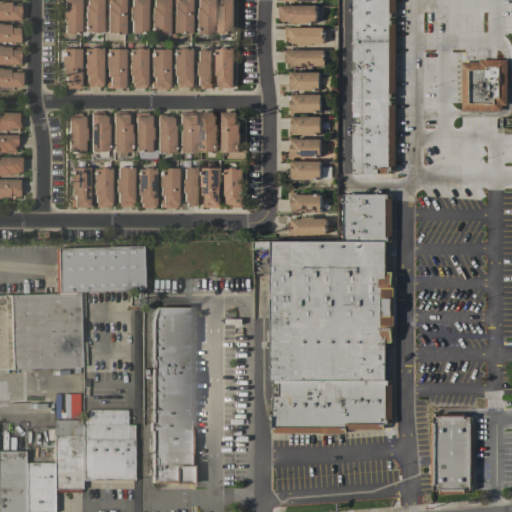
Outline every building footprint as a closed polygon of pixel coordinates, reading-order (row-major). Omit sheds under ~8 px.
[(79,0),(79,32),(73,32),(73,38),(66,38),(66,33),(64,33),(64,32),(63,32),(63,21),(61,21),(61,9),(63,7),(63,0),(79,0)] [(101,0),(101,31),(95,31),(95,32),(89,32),(89,31),(83,31),(83,4),(85,4),(85,0),(101,0)] [(105,7),(106,7),(106,4),(105,4),(105,0),(123,0),(123,33),(110,33),(110,32),(105,32),(105,7)] [(129,0),(145,0),(145,31),(138,31),(138,32),(131,32),(131,31),(129,31),(129,20),(127,20),(127,8),(129,5),(129,0)] [(150,6),(151,6),(151,0),(167,0),(167,32),(161,32),(161,34),(155,34),(155,32),(150,32),(150,6)] [(172,6),(173,6),(173,3),(172,3),(172,0),(189,0),(189,33),(176,33),(176,31),(172,31),(172,6)] [(194,6),(196,7),(196,0),(212,0),(212,33),(206,33),(206,34),(199,34),(199,33),(194,33),(194,6)] [(216,9),(218,7),(218,0),(234,0),(234,32),(229,32),(229,33),(219,33),(219,32),(218,32),(218,20),(216,20),(216,9)] [(395,0),(395,171),(389,171),(389,173),(352,173),(352,123),(360,123),(360,117),(352,117),(352,112),(351,112),(351,95),(352,95),(352,0),(395,0)] [(0,1),(8,1),(8,2),(19,3),(19,5),(20,5),(20,15),(19,15),(19,20),(0,19),(0,1)] [(289,23),(289,21),(281,21),(281,19),(278,19),(278,5),(315,5),(315,11),(317,11),(317,18),(316,18),(316,23),(289,23)] [(0,24),(8,24),(8,27),(13,27),(13,24),(19,24),(19,30),(21,30),(20,39),(19,39),(19,42),(0,42),(0,24)] [(288,43),(288,41),(285,41),(285,27),(323,28),(323,35),(324,35),(324,42),(323,42),(323,44),(311,44),(311,45),(299,45),(297,43),(288,43)] [(0,46),(8,46),(8,49),(12,49),(12,47),(19,47),(19,50),(20,50),(20,63),(18,63),(18,64),(0,64),(0,46)] [(100,86),(86,86),(86,82),(84,82),(85,75),(82,75),(83,48),(88,48),(88,47),(95,47),(95,48),(101,48),(100,86)] [(127,49),(133,49),(133,47),(139,47),(139,49),(145,49),(145,84),(144,84),(144,87),(131,87),(131,83),(129,83),(129,75),(127,75),(127,49)] [(172,49),(177,49),(177,47),(184,47),(184,49),(189,49),(189,86),(175,86),(175,83),(173,83),(173,75),(172,75),(172,49)] [(78,88),(63,88),(63,75),(61,75),(61,67),(59,67),(59,55),(61,55),(61,48),(79,48),(78,88)] [(104,55),(105,55),(105,48),(122,48),(122,87),(105,87),(105,81),(108,81),(108,76),(105,76),(105,67),(104,67),(104,55)] [(167,86),(166,86),(166,88),(153,88),(150,88),(150,80),(152,80),(152,76),(149,76),(149,67),(148,67),(148,52),(149,52),(149,48),(167,49),(167,86)] [(216,49),(221,49),(221,48),(228,48),(228,49),(233,49),(233,88),(219,88),(219,85),(218,85),(218,75),(216,75),(216,49)] [(194,62),(195,62),(196,50),(197,50),(197,49),(207,49),(207,50),(211,50),(211,88),(198,88),(198,85),(195,85),(195,75),(194,73),(194,62)] [(324,50),(324,57),(325,57),(325,65),(324,65),(324,66),(313,66),(313,68),(300,68),(299,66),(290,66),(290,63),(285,63),(285,50),(324,50)] [(461,62),(478,62),(478,59),(506,59),(506,105),(501,105),(501,111),(461,111),(461,62)] [(0,86),(0,68),(7,68),(7,71),(12,71),(12,68),(19,68),(19,71),(20,71),(20,86),(0,86)] [(290,90),(290,89),(289,89),(289,72),(319,72),(320,90),(290,90)] [(293,112),(293,116),(290,116),(290,94),(320,94),(321,112),(293,112)] [(0,129),(0,111),(21,112),(21,125),(17,125),(17,127),(16,127),(16,128),(7,128),(5,129),(0,129)] [(106,150),(101,150),(101,151),(94,151),(94,150),(88,150),(89,114),(90,114),(90,111),(102,111),(102,115),(105,115),(105,123),(106,123),(106,150)] [(129,133),(130,133),(130,144),(128,144),(128,151),(124,151),(124,157),(116,156),(116,151),(111,151),(111,114),(112,114),(112,111),(128,111),(128,119),(126,119),(126,124),(129,124),(129,133)] [(151,139),(149,139),(149,149),(155,149),(155,158),(136,158),(136,150),(133,150),(133,116),(133,112),(146,112),(146,114),(148,114),(148,116),(149,116),(149,125),(151,127),(151,139)] [(177,114),(178,114),(178,112),(195,112),(195,119),(192,119),(192,124),(195,124),(195,133),(196,133),(196,144),(195,144),(195,152),(177,152),(177,114)] [(200,112),(214,112),(214,115),(216,115),(216,124),(217,124),(217,150),(211,150),(211,152),(204,152),(204,150),(199,150),(200,112)] [(222,112),(240,112),(239,133),(241,133),(241,142),(239,145),(239,152),(221,152),(222,112)] [(66,113),(80,113),(80,115),(82,115),(82,116),(83,116),(83,126),(84,128),(84,139),(82,139),(82,151),(81,151),(81,152),(74,152),(74,151),(66,151),(66,113)] [(155,114),(169,114),(169,117),(171,117),(171,125),(173,125),(173,151),(167,151),(167,153),(161,153),(161,151),(155,151),(155,114)] [(292,134),(292,128),(290,128),(290,117),(292,117),(292,116),(321,117),(320,135),(292,134)] [(0,134),(14,134),(14,135),(17,135),(17,148),(14,148),(14,151),(4,151),(4,152),(0,152),(0,134)] [(293,157),(293,160),(290,160),(290,140),(292,140),(292,139),(321,139),(321,157),(293,157)] [(0,174),(0,156),(19,156),(19,171),(16,171),(16,172),(7,172),(7,174),(0,174)] [(113,179),(115,179),(115,167),(117,167),(117,160),(129,160),(129,167),(131,167),(131,206),(118,206),(118,203),(116,203),(116,202),(115,202),(115,192),(113,190),(113,179)] [(201,175),(202,175),(202,168),(207,168),(207,161),(214,161),(214,168),(220,168),(220,205),(219,205),(219,208),(206,208),(206,207),(203,207),(203,200),(205,200),(205,195),(202,195),(202,186),(201,186),(201,175)] [(292,179),(290,179),(290,162),(292,162),(292,161),(320,161),(320,179),(292,179)] [(180,179),(182,179),(182,168),(183,168),(183,166),(190,166),(190,168),(199,168),(198,207),(184,206),(184,202),(182,202),(182,193),(180,191),(180,179)] [(68,174),(69,174),(69,167),(87,167),(87,207),(72,207),(72,206),(69,206),(69,185),(68,185),(68,174)] [(109,206),(95,206),(95,203),(93,203),(93,195),(91,195),(92,187),(91,187),(91,183),(92,168),(97,168),(97,167),(104,167),(104,168),(109,168),(109,206)] [(136,187),(135,187),(135,183),(136,183),(136,168),(141,168),(141,167),(148,167),(148,169),(153,169),(153,204),(152,204),(152,207),(140,207),(140,203),(137,203),(137,195),(136,195),(136,187)] [(157,175),(158,175),(158,168),(176,168),(176,205),(175,205),(175,207),(161,207),(158,207),(158,199),(160,199),(160,195),(158,195),(158,186),(157,186),(157,175)] [(224,169),(230,169),(230,168),(237,168),(237,169),(243,169),(242,207),(228,207),(228,204),(226,204),(226,196),(224,196),(224,169)] [(0,179),(19,179),(19,196),(12,196),(12,194),(7,194),(7,196),(0,196),(0,179)] [(292,212),(292,211),(290,211),(290,190),(293,190),(293,194),(320,194),(320,212),(292,212)] [(343,194),(392,194),(392,242),(386,242),(343,241),(343,194)] [(291,235),(287,235),(287,222),(290,222),(290,220),(292,220),(292,219),(300,219),(302,217),(314,216),(314,219),(325,218),(325,219),(326,219),(327,226),(326,226),(326,234),(291,235)] [(386,242),(386,272),(392,272),(392,287),(394,287),(394,327),(392,327),(392,342),(386,342),(386,380),(392,380),(392,424),(384,424),(384,429),(346,429),(346,433),(272,433),(272,396),(278,396),(278,384),(272,384),(272,380),(271,380),(271,248),(253,248),(253,241),(343,241),(386,242)] [(52,247),(140,245),(141,289),(77,292),(53,292),(52,247)] [(77,292),(79,366),(78,366),(78,373),(72,373),(72,367),(0,368),(0,293),(53,292),(77,292)] [(191,345),(188,345),(188,459),(190,459),(190,465),(188,465),(188,468),(194,468),(194,473),(188,473),(188,481),(151,481),(150,430),(148,430),(148,422),(151,422),(150,319),(155,307),(188,307),(189,314),(190,314),(191,345)] [(87,421),(87,409),(126,409),(126,424),(133,424),(133,479),(130,479),(130,482),(91,482),(91,479),(80,479),(80,421),(87,421)] [(473,484),(471,484),(471,491),(465,491),(465,493),(440,493),(440,491),(434,491),(434,485),(431,485),(431,474),(428,474),(428,465),(431,465),(431,423),(434,423),(434,416),(440,416),(440,413),(464,413),(464,416),(471,416),(471,423),(473,423),(473,484)] [(80,419),(80,421),(80,479),(80,488),(79,488),(79,492),(52,492),(52,462),(52,419),(80,419)] [(0,511),(0,450),(23,450),(23,462),(23,511),(0,511)] [(52,462),(52,492),(52,511),(23,511),(23,462),(52,462)]
